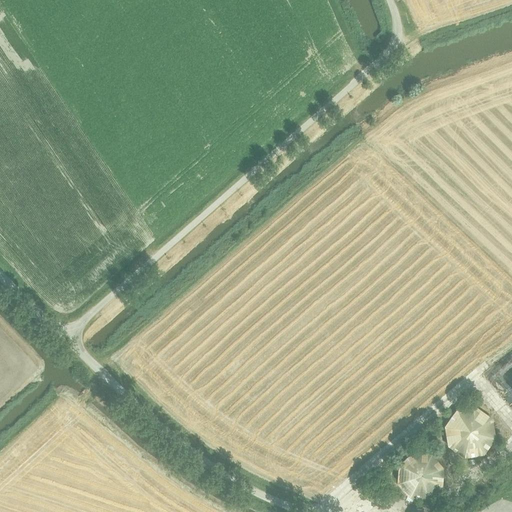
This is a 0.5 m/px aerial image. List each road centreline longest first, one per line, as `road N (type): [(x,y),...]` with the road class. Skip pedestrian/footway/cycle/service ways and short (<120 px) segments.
road 1 (unclassified): [(64,336),(386,53),(396,38),(388,0)]
road 2 (unclassified): [(304,511),(192,453),(64,336)]
